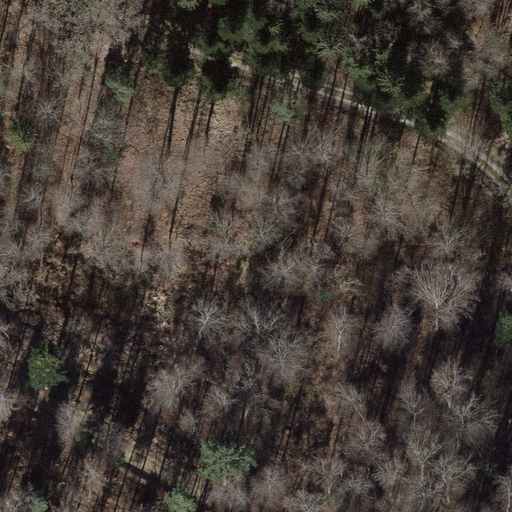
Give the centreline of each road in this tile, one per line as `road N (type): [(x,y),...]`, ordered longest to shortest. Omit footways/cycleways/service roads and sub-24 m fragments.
road 1 (track): [(511,185),(385,94),(108,0)]
road 2 (track): [(236,511),(0,382)]
